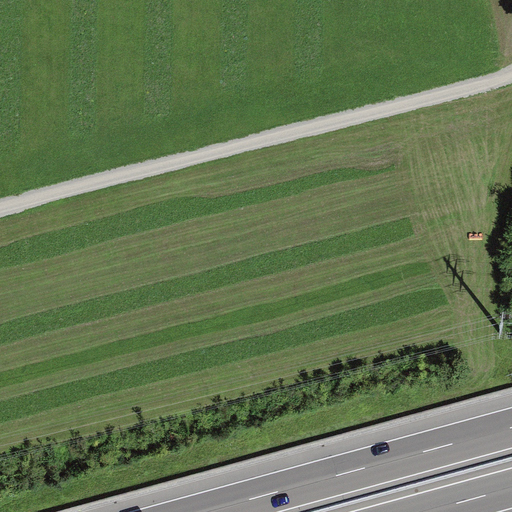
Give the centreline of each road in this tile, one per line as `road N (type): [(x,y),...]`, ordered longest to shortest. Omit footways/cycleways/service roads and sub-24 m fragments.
road 1 (track): [(511,76),(0,209)]
road 2 (motorway): [(511,427),(204,511)]
